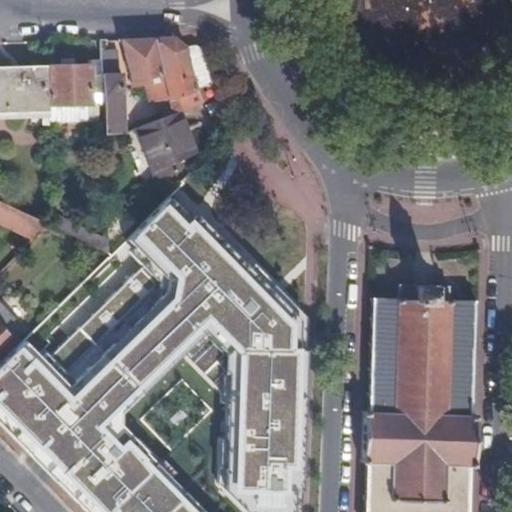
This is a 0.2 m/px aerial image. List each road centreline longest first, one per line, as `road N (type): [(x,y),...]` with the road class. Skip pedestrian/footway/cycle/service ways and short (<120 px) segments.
road 1 (residential): [(346,171),(332,511)]
road 2 (residential): [(505,449),(509,175)]
road 3 (residential): [(0,15),(243,6)]
road 4 (tertiary): [(243,6),(271,101),(314,150),(346,171)]
road 5 (tertiary): [(346,171),(425,191),(509,175)]
